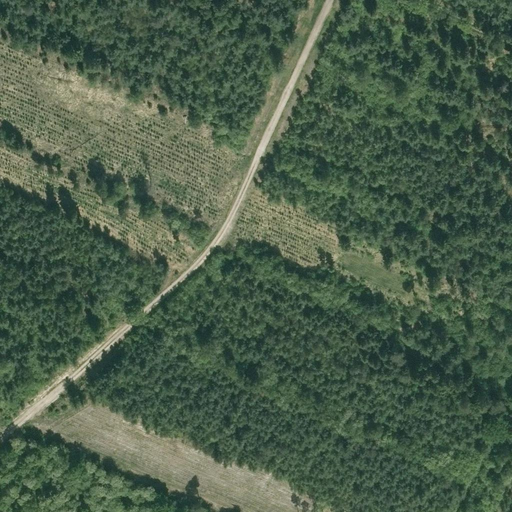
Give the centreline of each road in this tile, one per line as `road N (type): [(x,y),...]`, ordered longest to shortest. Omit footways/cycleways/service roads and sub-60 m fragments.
road 1 (track): [(0,440),(188,274),(220,234),(333,0)]
road 2 (track): [(454,511),(511,395)]
